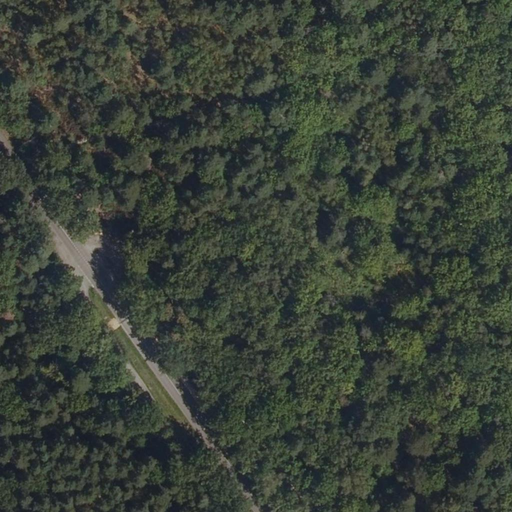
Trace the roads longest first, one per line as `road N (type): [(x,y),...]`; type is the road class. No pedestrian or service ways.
road 1 (secondary): [(0,144),(263,511)]
road 2 (track): [(316,511),(202,384),(154,309),(129,318)]
